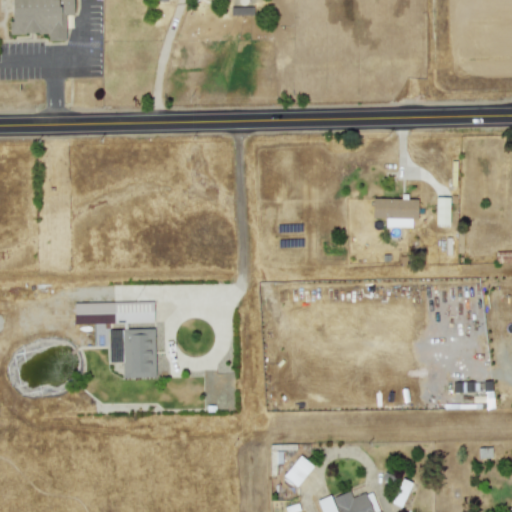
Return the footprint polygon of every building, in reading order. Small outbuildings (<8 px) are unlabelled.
[(9,0),(10,34),(46,33),(47,41),(64,40),(63,14),(72,14),(72,0),(9,0)] [(384,227),(410,227),(410,218),(416,219),(416,199),(371,198),(371,218),(384,218),(384,227)] [(72,303),(72,323),(92,323),(93,346),(107,346),(107,361),(121,361),(121,377),(153,377),(152,328),(132,328),(132,322),(151,322),(151,302),(72,303)] [(312,466),(299,455),(282,475),(295,486),(312,466)] [(390,503),(399,507),(410,483),(401,478),(390,503)] [(378,511),(370,490),(350,498),(347,491),(332,497),(337,511),(378,511)] [(335,511),(329,495),(316,500),(320,511),(335,511)]
